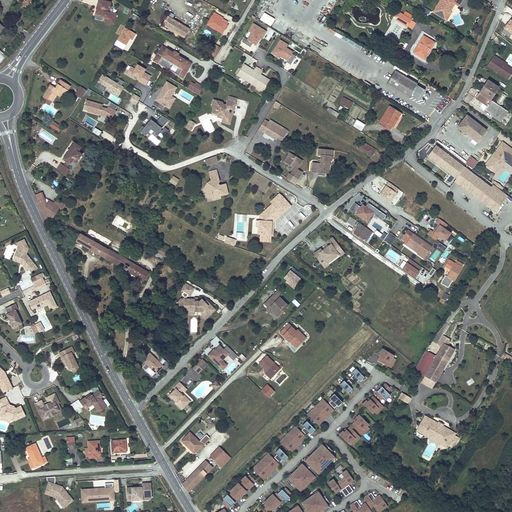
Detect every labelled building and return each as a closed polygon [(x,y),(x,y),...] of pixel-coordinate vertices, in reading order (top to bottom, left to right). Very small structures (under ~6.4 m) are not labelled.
[(101,0),(99,0),(96,13),(103,15),(106,16),(106,17),(105,21),(114,23),(116,14),(109,12),(107,11),(108,7),(110,7),(111,2),(101,0)] [(439,0),(433,11),(446,19),(449,14),(448,13),(449,11),(449,12),(455,3),(456,0),(439,0)] [(215,12),(208,24),(220,31),(222,27),(225,29),(228,24),(222,21),(224,17),(215,12)] [(396,20),(407,26),(413,17),(405,12),(403,15),(400,14),(396,20)] [(190,29),(172,19),(174,16),(169,13),(168,16),(167,16),(162,24),(185,37),(190,29)] [(511,21),(510,20),(501,32),(509,38),(511,33),(511,21)] [(265,32),(254,24),(249,32),(252,34),(247,40),(256,46),(265,32)] [(127,45),(134,33),(124,28),(118,39),(127,45)] [(338,35),(337,37),(360,49),(362,47),(338,35)] [(435,43),(424,36),(414,53),(422,58),(423,54),(427,56),(435,43)] [(280,40),(272,53),(291,64),(296,55),(285,49),(288,44),(280,40)] [(209,54),(215,57),(220,48),(214,44),(209,54)] [(187,60),(178,55),(179,53),(175,51),(174,52),(163,46),(154,60),(163,66),(167,59),(183,68),(187,60)] [(494,55),(487,65),(508,79),(511,73),(511,69),(506,66),(497,60),(498,58),(494,55)] [(183,77),(189,67),(192,63),(187,60),(183,68),(167,59),(163,66),(183,77)] [(248,67),(243,64),(236,74),(263,92),(270,80),(265,78),(264,79),(259,76),(260,74),(263,71),(255,66),(253,69),(252,71),(247,68),(248,67)] [(145,70),(137,65),(135,69),(131,67),(127,74),(131,76),(132,74),(138,78),(140,79),(139,80),(138,81),(146,86),(151,76),(144,72),(145,70)] [(417,84),(395,71),(386,85),(408,98),(410,96),(418,101),(425,90),(417,85),(417,84)] [(124,82),(120,80),(118,84),(103,75),(96,87),(105,93),(107,89),(108,88),(118,94),(122,87),(122,86),(124,82)] [(489,99),(498,87),(488,80),(478,94),(477,94),(475,97),(474,96),(470,101),(483,110),(485,107),(491,112),(502,119),(507,112),(489,99)] [(177,88),(167,82),(153,104),(163,110),(165,106),(170,109),(172,104),(169,101),(172,96),(177,88)] [(192,82),(188,88),(192,90),(199,94),(204,86),(196,82),(195,84),(192,82)] [(56,95),(62,98),(68,90),(57,83),(55,87),(53,89),(49,87),(44,96),(43,98),(46,100),(47,98),(52,101),(56,95)] [(76,95),(83,99),(88,92),(81,87),(76,95)] [(124,88),(122,87),(118,94),(108,88),(107,89),(119,96),(124,88)] [(140,98),(134,95),(131,101),(137,105),(140,98)] [(350,103),(344,100),(342,105),(348,108),(350,103)] [(104,106),(87,101),(85,110),(89,111),(88,112),(104,116),(107,119),(111,121),(115,115),(113,113),(115,111),(116,111),(118,107),(111,103),(108,110),(103,108),(104,106)] [(214,106),(211,107),(213,109),(211,114),(215,115),(217,118),(220,117),(222,117),(222,119),(221,122),(229,125),(232,115),(228,114),(227,112),(224,112),(225,110),(229,109),(233,110),(235,105),(226,102),(225,106),(223,107),(222,106),(221,103),(217,102),(216,106),(214,106)] [(399,113),(389,106),(379,124),(389,130),(392,126),(393,127),(397,120),(395,119),(399,113)] [(329,109),(327,113),(337,117),(339,114),(329,109)] [(502,119),(491,112),(489,115),(500,123),(502,119)] [(486,130),(467,114),(457,127),(477,142),(486,130)] [(169,120),(162,116),(158,121),(160,123),(158,125),(151,119),(145,128),(143,126),(139,130),(146,136),(152,128),(158,133),(169,120)] [(50,125),(59,132),(63,127),(53,120),(50,125)] [(196,123),(190,120),(186,127),(191,131),(196,123)] [(281,130),(264,120),(258,129),(276,140),(277,137),(281,140),(287,131),(282,128),(281,130)] [(364,125),(357,121),(353,127),(360,131),(364,125)] [(98,136),(101,131),(94,127),(92,132),(98,136)] [(101,136),(114,142),(116,138),(103,131),(101,136)] [(511,166),(511,149),(502,142),(484,164),(495,173),(504,161),(511,167),(511,166)] [(364,143),(360,150),(372,157),(376,150),(364,143)] [(495,212),(508,196),(499,189),(494,184),(491,188),(435,145),(427,156),(456,178),(454,181),(495,212)] [(64,167),(68,169),(69,170),(71,166),(74,168),(76,165),(77,165),(81,159),(77,157),(75,155),(78,151),(72,147),(67,155),(69,156),(67,158),(65,157),(61,165),(64,167)] [(334,151),(320,150),(319,156),(322,156),(322,160),(322,164),(319,164),(313,164),(312,172),(320,173),(320,171),(324,171),(330,167),(330,163),(333,160),(334,151)] [(289,153),(284,162),(294,168),(290,174),(298,179),(302,172),(297,169),(302,161),(289,153)] [(216,157),(205,160),(207,165),(211,164),(212,164),(218,162),(216,157)] [(473,169),(478,162),(471,157),(465,164),(473,169)] [(69,174),(66,172),(62,170),(59,168),(54,174),(65,181),(69,174)] [(290,174),(289,173),(285,179),(292,183),(293,183),(295,184),(298,179),(290,174)] [(220,196),(228,194),(225,184),(220,185),(219,186),(218,188),(216,186),(217,185),(219,182),(218,177),(210,179),(211,182),(212,183),(210,186),(207,184),(203,189),(206,191),(207,196),(212,195),(214,200),(221,198),(220,196)] [(400,190),(390,183),(381,195),(392,203),(398,194),(397,194),(400,190)] [(35,195),(42,212),(47,204),(41,192),(35,195)] [(285,214),(293,207),(281,194),(272,203),(273,205),(275,207),(266,215),(266,221),(261,221),(260,221),(259,234),(262,235),(262,240),(267,240),(266,242),(272,242),(272,237),(273,228),(270,228),(271,226),(272,226),(273,226),(273,225),(273,224),(273,223),(284,213),(285,214)] [(47,204),(42,212),(45,218),(47,216),(52,219),(60,204),(50,198),(47,204)] [(386,216),(369,203),(366,207),(365,208),(362,208),(356,203),(351,209),(369,223),(371,220),(369,219),(373,214),(382,221),(386,216)] [(275,207),(273,205),(261,216),(261,221),(266,221),(266,215),(275,207)] [(273,228),(272,237),(274,237),(275,224),(285,214),(284,213),(273,223),(273,224),(273,225),(273,226),(272,226),(271,226),(270,228),(273,228)] [(357,220),(350,216),(347,221),(353,225),(357,220)] [(448,225),(439,219),(436,224),(439,227),(434,234),(430,231),(427,235),(435,241),(438,237),(445,242),(451,234),(445,229),(448,225)] [(359,222),(352,232),(362,239),(369,230),(359,222)] [(407,228),(403,234),(408,238),(406,240),(420,250),(418,253),(423,257),(431,245),(407,228)] [(369,230),(362,239),(364,240),(371,231),(369,230)] [(396,238),(388,232),(383,240),(391,245),(396,238)] [(75,242),(136,276),(141,268),(80,234),(78,236),(75,242)] [(234,245),(235,238),(225,236),(223,243),(234,245)] [(322,249),(315,254),(323,265),(328,262),(329,264),(344,252),(334,238),(329,241),(332,245),(330,247),(329,247),(330,248),(327,251),(326,249),(325,250),(324,251),(322,249)] [(420,250),(406,240),(406,241),(404,243),(416,251),(416,252),(418,253),(420,250)] [(162,249),(156,245),(153,249),(155,251),(163,256),(166,257),(168,253),(166,251),(162,249)] [(18,251),(16,250),(13,259),(21,263),(22,264),(24,263),(22,261),(16,259),(18,251)] [(27,254),(18,251),(16,259),(22,261),(24,263),(22,264),(27,270),(29,269),(32,272),(38,267),(27,254)] [(163,256),(155,251),(153,255),(161,260),(163,256)] [(323,265),(325,268),(345,253),(344,252),(329,264),(328,262),(323,265)] [(446,274),(444,273),(443,274),(450,279),(451,277),(453,278),(462,262),(456,258),(454,261),(448,257),(445,262),(451,266),(446,274)] [(421,268),(409,259),(406,263),(403,261),(398,267),(414,278),(418,273),(418,272),(421,268)] [(148,273),(141,268),(136,276),(144,280),(148,273)] [(290,270),(285,276),(295,284),(300,277),(290,270)] [(41,273),(36,275),(39,282),(44,280),(41,273)] [(447,284),(450,279),(443,274),(440,280),(447,284)] [(36,275),(31,278),(34,285),(39,282),(36,275)] [(47,284),(44,280),(39,282),(34,285),(36,289),(47,284)] [(193,287),(186,284),(182,290),(184,291),(183,294),(185,296),(182,299),(185,301),(184,302),(184,306),(187,306),(189,308),(191,310),(194,310),(198,310),(200,308),(202,310),(202,315),(205,315),(207,317),(215,308),(206,299),(205,301),(202,298),(200,300),(198,300),(195,300),(195,298),(192,298),(190,301),(187,298),(186,296),(187,293),(190,295),(193,287)] [(0,291),(3,296),(11,292),(8,287),(0,291)] [(32,298),(27,300),(32,307),(36,305),(37,307),(47,302),(50,307),(57,303),(48,288),(37,295),(38,295),(32,298)] [(280,296),(277,292),(272,297),(275,301),(280,296)] [(272,297),(268,301),(274,307),(274,311),(279,316),(289,305),(280,296),(275,301),(272,297)] [(272,313),(274,311),(274,307),(268,301),(266,303),(270,307),(268,309),(272,313)] [(17,309),(15,303),(4,308),(7,313),(6,314),(8,319),(9,319),(10,321),(10,322),(12,327),(13,327),(21,323),(15,310),(17,309)] [(297,331),(292,326),(284,335),(291,342),(291,341),(292,340),(294,342),(293,343),(298,347),(307,338),(298,329),(297,331)] [(423,380),(434,386),(457,348),(447,341),(423,380)] [(66,353),(62,355),(67,364),(69,369),(71,367),(77,364),(72,353),(74,352),(71,345),(64,349),(66,353)] [(238,356),(227,345),(224,349),(221,346),(219,348),(218,347),(215,350),(214,349),(208,355),(220,366),(224,362),(222,360),(228,355),(234,360),(238,356)] [(382,353),(378,359),(389,365),(391,362),(390,361),(393,356),(394,354),(383,347),(381,352),(382,353)] [(66,353),(64,349),(59,351),(65,365),(67,364),(62,355),(66,353)] [(511,359),(511,357),(504,353),(501,357),(511,362),(511,359)] [(148,354),(140,362),(144,365),(148,369),(144,373),(150,378),(154,374),(155,374),(160,369),(159,368),(156,366),(157,364),(160,367),(164,363),(159,358),(155,362),(148,354)] [(267,355),(260,362),(268,370),(266,372),(272,378),(281,369),(267,355)] [(200,361),(193,368),(198,372),(205,366),(200,361)] [(0,386),(1,388),(10,383),(11,383),(7,375),(5,376),(3,373),(5,372),(0,367),(0,386)] [(354,374),(352,377),(357,382),(359,379),(361,380),(365,376),(357,368),(352,372),(354,374)] [(355,384),(349,379),(347,381),(345,379),(340,384),(349,392),(353,388),(352,387),(355,384)] [(179,382),(174,387),(175,389),(169,395),(176,402),(175,403),(182,410),(188,403),(182,397),(183,396),(180,393),(182,390),(185,387),(179,382)] [(373,393),(380,399),(383,396),(385,398),(393,390),(384,382),(373,393)] [(10,383),(1,388),(3,392),(12,388),(10,383)] [(268,385),(262,391),(269,398),(275,391),(268,385)] [(99,412),(107,406),(101,397),(103,396),(99,390),(92,395),(89,397),(88,396),(80,401),(84,407),(86,409),(88,408),(93,404),(99,412)] [(398,398),(407,403),(410,397),(402,392),(398,398)] [(42,399),(36,402),(39,410),(42,409),(45,415),(49,413),(50,415),(55,413),(54,410),(59,408),(56,403),(58,402),(59,401),(55,393),(49,396),(50,398),(48,399),(50,402),(44,404),(42,399)] [(335,393),(330,397),(332,399),(330,402),(335,407),(338,404),(339,406),(343,401),(335,393)] [(183,396),(182,397),(188,403),(190,401),(184,395),(183,396)] [(373,412),(375,410),(379,406),(380,407),(383,404),(374,395),(369,401),(367,400),(364,403),(373,412)] [(6,396),(0,399),(0,404),(2,407),(1,410),(3,411),(2,416),(8,417),(9,419),(13,417),(15,418),(26,414),(22,404),(17,406),(13,405),(12,407),(10,407),(10,405),(6,396)] [(311,416),(319,424),(334,409),(326,400),(324,403),(322,400),(311,411),(313,414),(311,416)] [(379,406),(375,410),(377,413),(384,405),(383,404),(380,407),(379,406)] [(42,409),(39,410),(44,418),(50,415),(49,413),(45,415),(42,409)] [(3,411),(1,410),(0,410),(0,417),(1,419),(7,420),(9,419),(8,417),(2,416),(3,411)] [(369,423),(360,414),(357,417),(358,419),(353,424),(361,433),(365,430),(364,429),(368,424),(369,423)] [(440,439),(449,444),(456,434),(448,429),(448,426),(444,425),(439,421),(436,419),(433,420),(426,416),(419,426),(428,432),(429,435),(436,440),(440,439)] [(305,426),(302,429),(308,434),(310,432),(312,433),(316,428),(308,420),(303,424),(305,426)] [(370,427),(368,424),(364,429),(365,430),(361,433),(363,434),(370,427)] [(351,426),(345,431),(344,430),(341,433),(350,443),(351,441),(355,437),(356,438),(360,435),(351,426)] [(419,426),(418,429),(429,435),(428,432),(419,426)] [(283,443),(292,451),(307,436),(299,428),(297,430),(294,428),(283,439),(285,441),(283,443)] [(199,442),(190,433),(183,440),(186,443),(185,444),(194,453),(209,438),(206,435),(199,442)] [(351,441),(354,443),(361,436),(360,435),(356,438),(355,437),(351,441)] [(75,436),(67,436),(67,445),(75,445),(75,436)] [(126,451),(125,440),(112,441),(113,453),(126,451)] [(89,457),(95,457),(95,455),(94,452),(100,452),(99,442),(88,443),(89,457)] [(43,463),(34,444),(25,448),(30,458),(34,467),(43,463)] [(331,460),(335,456),(331,452),(327,448),(323,444),(306,460),(311,464),(314,468),(319,472),(322,468),(323,469),(331,460)] [(228,456),(220,447),(211,456),(219,464),(228,456)] [(275,457),(280,462),(283,459),(284,460),(289,456),(280,447),(276,452),(278,454),(275,457)] [(267,455),(256,466),(258,468),(256,470),(264,479),(280,463),(271,455),(269,457),(267,455)] [(230,458),(228,456),(219,464),(221,467),(230,458)] [(182,485),(188,492),(212,468),(206,461),(197,469),(182,485)] [(186,471),(191,466),(187,463),(182,468),(186,471)] [(297,485),(301,489),(305,486),(312,479),(311,479),(315,475),(311,471),(307,468),(303,463),(289,477),(294,482),(297,485)] [(354,479),(348,469),(343,473),(345,476),(337,482),(334,478),(329,482),(336,492),(354,479)] [(239,499),(248,490),(246,489),(249,486),(250,488),(255,483),(254,482),(256,479),(251,474),(248,477),(247,475),(242,480),(244,481),(241,484),(240,482),(231,491),(232,493),(230,495),(228,494),(224,498),(225,500),(223,502),(228,507),(231,505),(232,506),(236,502),(235,500),(238,498),(239,499)] [(96,489),(83,490),(84,501),(101,500),(101,499),(111,498),(111,492),(115,491),(114,482),(106,483),(106,488),(99,488),(100,490),(96,490),(96,489)] [(54,484),(51,483),(47,493),(57,496),(59,495),(60,497),(59,498),(66,507),(74,500),(67,491),(66,493),(64,490),(65,489),(63,487),(54,484)] [(133,487),(128,488),(129,498),(134,497),(134,500),(144,499),(144,497),(153,496),(152,483),(143,483),(143,485),(143,488),(141,488),(141,487),(138,487),(138,488),(133,488),(133,487)] [(342,489),(347,495),(354,490),(350,484),(342,489)] [(274,493),(265,502),(267,503),(264,506),(269,511),(272,508),(273,510),(282,501),(280,500),(283,497),(287,501),(291,497),(289,495),(292,492),(287,487),(284,490),(283,488),(279,493),(278,492),(275,494),(274,493)] [(111,498),(101,499),(101,500),(115,499),(115,491),(111,492),(111,498)] [(319,511),(329,505),(319,492),(315,494),(307,499),(307,500),(303,503),(307,507),(309,511),(319,511)] [(371,507),(376,504),(379,508),(383,505),(384,507),(388,504),(381,494),(376,497),(372,492),(364,497),(371,507)] [(361,511),(373,511),(366,502),(361,505),(358,500),(350,505),(355,511),(361,511)]
